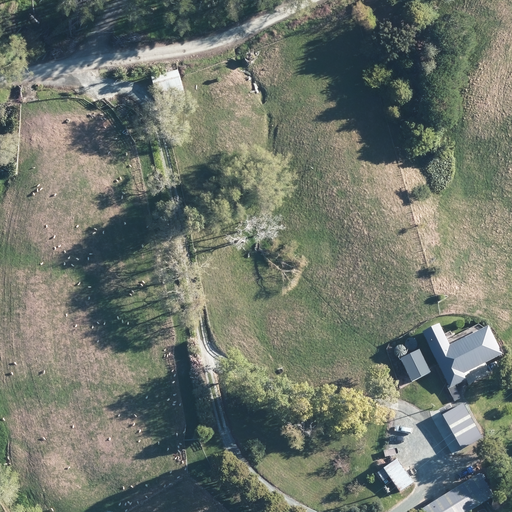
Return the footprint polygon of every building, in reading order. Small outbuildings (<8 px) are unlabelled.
[(152,74),(153,80),(158,101),(186,94),(180,67),(152,74)] [(439,324),(417,336),(452,401),(461,395),(458,389),(488,374),(484,366),(500,357),(482,322),(448,341),(439,324)] [(397,359),(398,361),(410,383),(429,372),(416,348),(397,359)] [(457,403),(436,415),(454,448),(459,445),(465,458),(486,446),(476,426),(471,429),(457,403)] [(381,483),(387,479),(397,494),(414,482),(399,459),(375,475),(381,483)] [(479,474),(420,509),(421,511),(469,511),(493,497),(479,474)]
